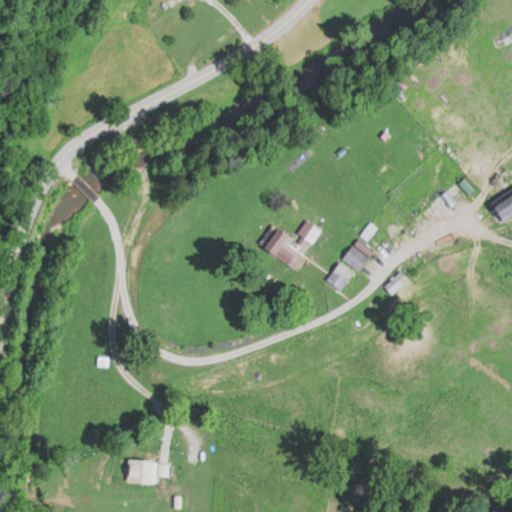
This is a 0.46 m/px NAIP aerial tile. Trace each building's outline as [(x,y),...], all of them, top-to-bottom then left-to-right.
[(511,190),(490,203),(500,220),(511,212),(511,190)] [(291,266),(301,253),(285,242),(289,236),(276,227),(263,246),(291,266)] [(340,256),(356,268),(367,255),(351,242),(340,256)] [(339,288),(352,270),(337,260),(324,278),(339,288)] [(406,277),(399,270),(383,284),(389,291),(406,277)] [(126,481),(156,481),(156,458),(126,458),(126,481)]
